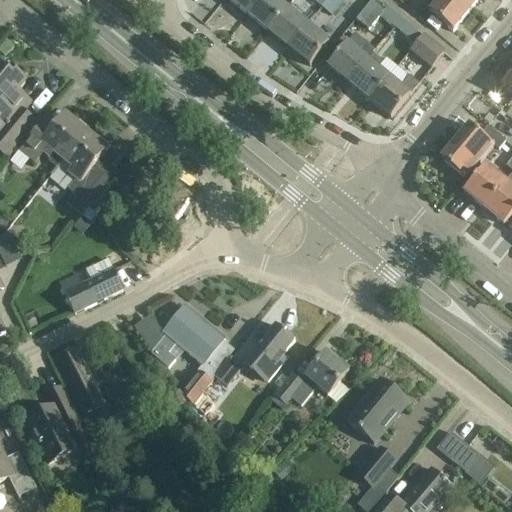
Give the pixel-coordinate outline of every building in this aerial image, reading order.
[(226,0),(227,0),(247,17),(261,0),(226,0)] [(261,0),(247,17),(268,34),(288,10),(274,0),(261,0)] [(310,0),(322,10),(329,0),(310,0)] [(329,0),(322,10),(332,18),(346,0),(329,0)] [(454,34),(471,13),(455,0),(442,0),(431,15),(454,34)] [(482,0),(455,0),(471,13),(482,0)] [(394,29),(402,20),(388,9),(385,13),(372,3),(357,22),(369,32),(380,18),(394,29)] [(268,34),(289,51),(308,27),(288,10),(268,34)] [(402,20),(394,29),(411,43),(419,34),(402,20)] [(308,27),(289,51),(310,69),(330,45),(308,27)] [(411,53),(432,71),(445,55),(423,38),(411,53)] [(349,86),(373,57),(364,49),(359,55),(347,45),(328,69),(349,86)] [(383,65),(373,57),(349,86),(370,103),(389,79),(378,70),(383,65)] [(0,133),(2,135),(0,137),(0,152),(7,158),(36,125),(23,114),(31,105),(18,94),(25,85),(16,78),(13,77),(9,78),(0,70),(0,133)] [(511,77),(502,90),(511,97),(511,77)] [(401,89),(389,79),(370,103),(391,121),(419,86),(410,78),(401,89)] [(52,178),(87,135),(66,118),(52,135),(42,127),(21,153),(36,165),(44,155),(50,160),(48,162),(58,169),(51,178),(52,178)] [(494,148),(502,140),(488,129),(481,137),(470,128),(442,162),(466,182),(494,148)] [(87,135),(52,178),(82,203),(104,177),(94,169),(110,149),(100,141),(97,144),(87,135)] [(502,140),(494,148),(499,152),(507,144),(502,140)] [(484,211),(506,184),(486,167),(464,194),(484,211)] [(511,188),(506,184),(484,211),(504,227),(511,217),(511,188)] [(0,231),(7,233),(11,222),(0,218),(0,231)] [(60,287),(66,299),(75,317),(125,293),(115,272),(97,281),(85,287),(80,277),(60,287)] [(214,379),(230,360),(229,359),(234,352),(224,344),(225,342),(186,309),(163,336),(167,338),(152,356),(169,371),(176,362),(169,356),(177,347),(203,368),(199,373),(200,374),(211,383),(214,379)] [(276,328),(255,354),(246,364),(269,383),(288,361),(284,357),(295,343),(276,328)] [(105,407),(86,368),(77,350),(71,353),(69,348),(64,351),(66,356),(57,360),(86,417),(105,407)] [(301,409),(317,389),(329,399),(338,406),(349,392),(340,385),(349,373),(327,355),(303,386),(293,378),(273,404),(282,412),(291,401),(301,409)] [(230,359),(229,360),(214,379),(227,390),(244,369),(230,359)] [(200,374),(181,396),(195,408),(213,385),(211,383),(200,374)] [(347,424),(376,447),(410,405),(381,381),(347,424)] [(26,426),(35,444),(47,467),(78,452),(83,464),(96,458),(90,446),(80,426),(69,431),(59,410),(26,426)] [(113,423),(107,411),(83,423),(89,435),(94,433),(113,423)] [(486,481),(472,469),(480,458),(451,435),(437,452),(481,487),(486,481)] [(381,449),(357,478),(372,491),(358,508),(363,511),(372,511),(399,480),(389,471),(397,462),(381,449)] [(0,484),(8,481),(18,500),(36,491),(19,456),(6,462),(0,450),(0,484)] [(390,496),(375,511),(446,511),(447,510),(438,503),(451,488),(433,472),(420,487),(403,506),(390,496)] [(126,511),(120,498),(108,504),(111,511),(126,511)]
